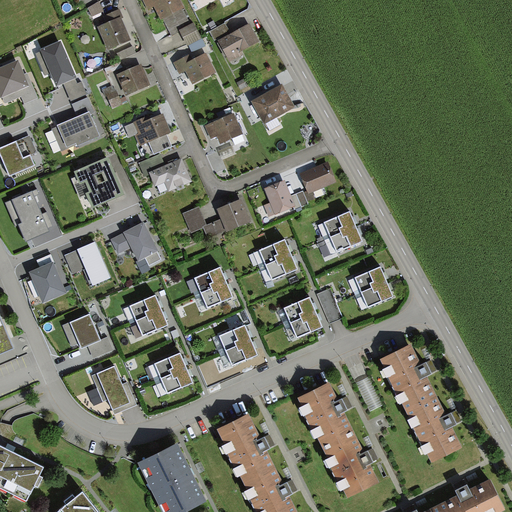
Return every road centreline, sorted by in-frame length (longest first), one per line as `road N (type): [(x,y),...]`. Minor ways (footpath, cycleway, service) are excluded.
road 1 (residential): [(432,307),(147,432),(106,432),(75,419),(50,386),(0,269)]
road 2 (residential): [(338,140),(217,188),(127,0)]
road 3 (tertiary): [(432,307),(338,140)]
road 4 (tertiary): [(511,449),(432,307)]
road 5 (tertiary): [(338,140),(260,0)]
